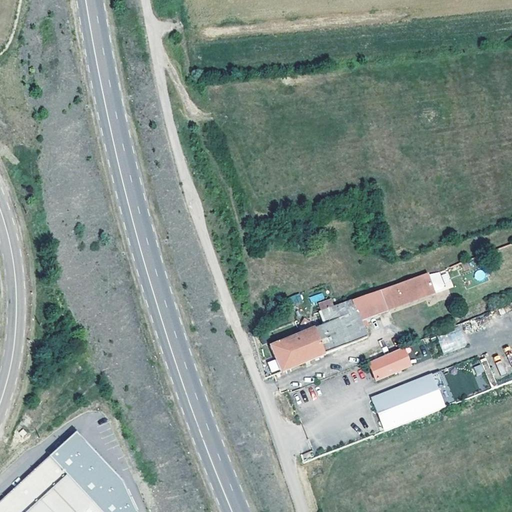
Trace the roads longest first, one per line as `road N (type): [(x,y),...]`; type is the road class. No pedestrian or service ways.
road 1 (primary): [(232,511),(143,262),(87,0)]
road 2 (tertiary): [(0,211),(16,293),(0,400)]
road 3 (unknown): [(222,489),(129,487),(82,437)]
road 4 (unknown): [(264,396),(377,350)]
